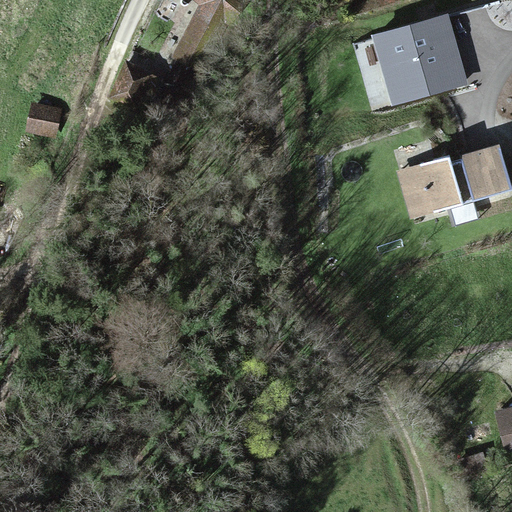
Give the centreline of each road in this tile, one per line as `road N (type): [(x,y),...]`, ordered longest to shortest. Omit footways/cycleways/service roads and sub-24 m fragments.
road 1 (track): [(274,0),(268,89),(293,171),(306,260),(409,439),(428,511)]
road 2 (residential): [(56,270),(90,123),(141,0)]
